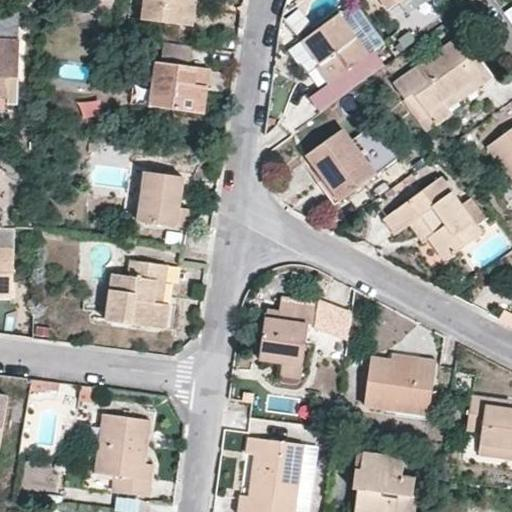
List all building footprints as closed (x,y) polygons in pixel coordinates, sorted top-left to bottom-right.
[(145,0),(143,19),(193,26),(196,0),(145,0)] [(0,34),(17,34),(16,15),(0,16),(0,34)] [(340,15),(305,40),(322,64),(319,66),(331,82),(370,54),(340,15)] [(429,113),(430,114),(478,79),(482,85),(494,76),(464,34),(417,67),(426,81),(413,91),(429,113)] [(0,104),(17,105),(20,39),(0,38),(0,104)] [(194,47),(168,43),(166,64),(159,63),(157,81),(137,79),(134,104),(197,112),(200,89),(208,90),(211,69),(191,67),(194,47)] [(482,85),(478,79),(430,114),(429,113),(421,118),(429,130),(453,114),(449,109),(482,85)] [(197,112),(205,113),(208,90),(200,89),(197,112)] [(511,174),(511,129),(490,145),(511,174)] [(326,179),(343,201),(377,175),(358,149),(344,131),(309,155),(321,172),(326,179)] [(400,158),(381,132),(358,149),(377,175),(400,158)] [(191,208),(180,207),(184,177),(146,172),(141,220),(189,226),(191,208)] [(447,260),(484,233),(443,177),(386,218),(398,234),(412,224),(419,219),(427,231),(431,228),(435,234),(431,237),(447,260)] [(337,205),(343,201),(326,179),(321,182),(337,205)] [(419,219),(412,224),(421,237),(425,242),(431,237),(435,234),(431,228),(427,231),(419,219)] [(16,227),(0,226),(0,296),(16,296),(16,227)] [(162,304),(155,303),(158,279),(166,279),(167,265),(133,260),(131,276),(115,274),(109,320),(167,328),(170,305),(162,304)] [(155,303),(162,304),(166,279),(158,279),(155,303)] [(317,301),(281,297),(280,310),(270,309),(268,318),(267,318),(262,353),(285,356),(284,364),(304,367),(310,324),(314,324),(317,301)] [(262,353),(261,360),(284,364),(285,356),(262,353)] [(393,353),(392,360),(419,364),(420,357),(393,353)] [(366,405),(399,411),(400,405),(430,409),(437,360),(429,359),(420,357),(419,364),(392,360),(373,357),(366,405)] [(284,364),(283,376),(303,379),(304,367),(284,364)] [(47,391),(48,382),(34,380),(32,393),(47,394),(47,391)] [(60,392),(61,383),(48,382),(47,391),(60,392)] [(0,441),(8,396),(0,394),(0,441)] [(511,401),(473,396),(468,430),(483,432),(482,445),(511,448),(511,401)] [(304,418),(307,401),(291,398),(288,415),(304,418)] [(154,464),(144,463),(148,437),(151,438),(153,420),(106,414),(98,472),(116,475),(114,490),(150,494),(154,464)] [(248,453),(261,455),(257,482),(255,482),(253,496),(253,498),(298,505),(306,444),(251,437),(248,453)] [(415,496),(417,478),(404,476),(406,459),(364,453),(362,468),(358,468),(355,489),(360,489),(356,511),(416,511),(418,496),(415,496)] [(113,497),(112,511),(124,511),(137,511),(139,500),(113,497)] [(296,511),(298,505),(253,498),(243,497),(241,511),(296,511)]
